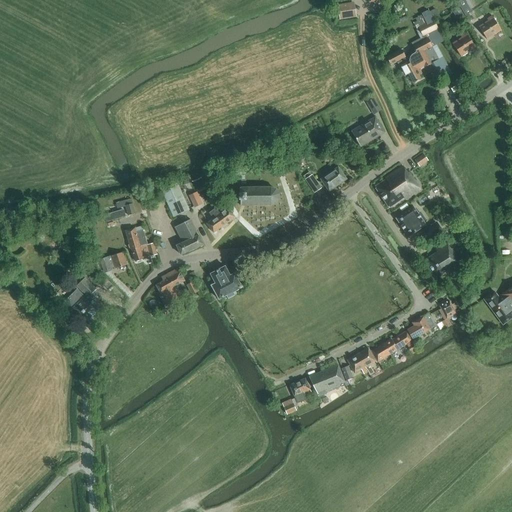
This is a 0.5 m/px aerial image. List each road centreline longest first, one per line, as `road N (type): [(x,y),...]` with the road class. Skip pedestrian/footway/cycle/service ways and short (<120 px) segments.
road 1 (tertiary): [(94,511),(89,375),(130,304),(165,266),(281,244),(348,194)]
road 2 (residential): [(275,382),(420,306),(348,194)]
road 3 (tertiary): [(348,194),(511,82)]
